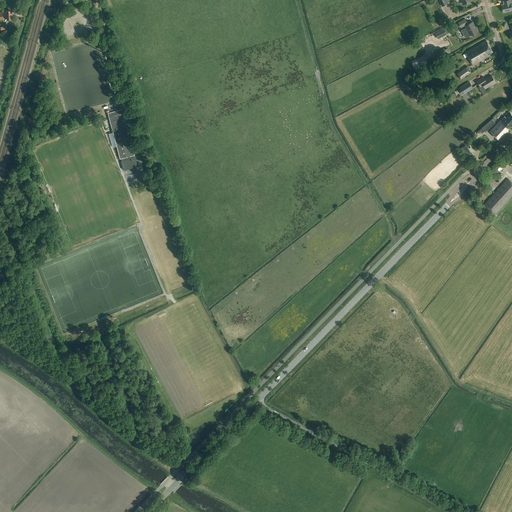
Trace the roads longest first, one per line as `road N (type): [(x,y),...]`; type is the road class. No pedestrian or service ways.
road 1 (track): [(0,340),(181,477),(242,511)]
road 2 (tertiary): [(447,205),(255,401)]
road 3 (unclassified): [(255,401),(456,511)]
road 4 (tertiary): [(149,511),(255,401)]
